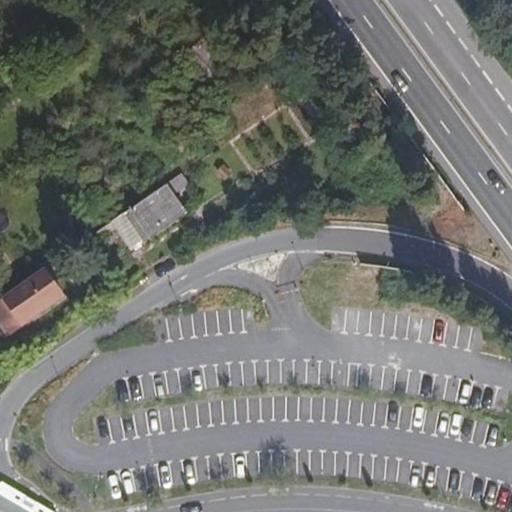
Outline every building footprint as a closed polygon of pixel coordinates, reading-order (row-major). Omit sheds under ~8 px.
[(210,38),(196,48),(222,85),(236,76),(210,38)] [(222,85),(196,48),(180,59),(206,97),(222,85)] [(326,126),(335,119),(316,93),(307,100),(326,126)] [(285,109),(308,139),(326,126),(307,100),(304,96),(285,109)] [(154,189),(161,199),(177,188),(170,177),(154,189)] [(161,199),(154,189),(115,215),(134,243),(141,238),(173,216),(161,199)] [(33,273),(0,294),(0,309),(12,327),(52,300),(33,273)]
